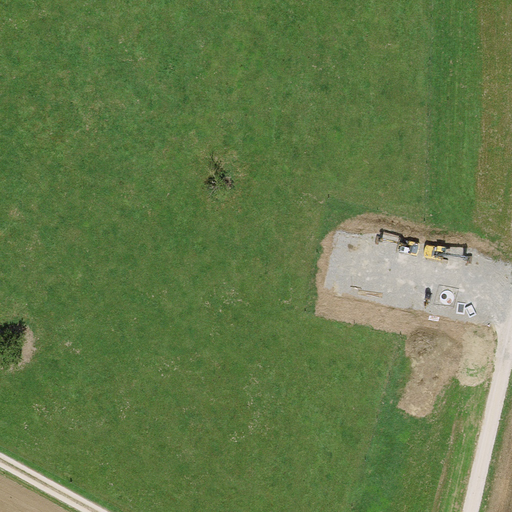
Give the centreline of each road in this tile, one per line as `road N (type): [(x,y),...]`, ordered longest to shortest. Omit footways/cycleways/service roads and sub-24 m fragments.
road 1 (track): [(511,321),(469,511)]
road 2 (track): [(0,454),(108,511)]
